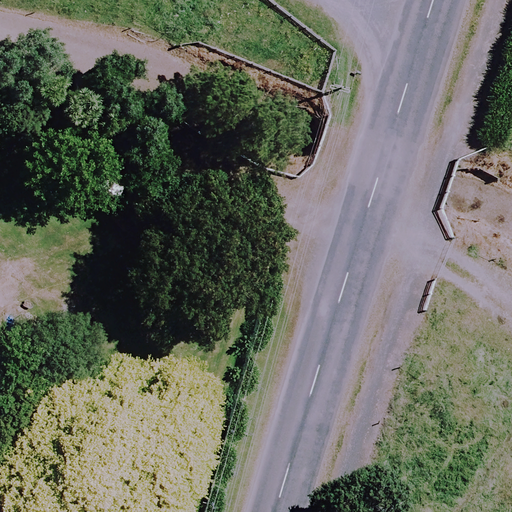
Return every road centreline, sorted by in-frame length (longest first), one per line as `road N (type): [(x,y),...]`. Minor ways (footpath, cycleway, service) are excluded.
road 1 (unclassified): [(433,0),(276,511)]
road 2 (track): [(234,167),(0,32)]
